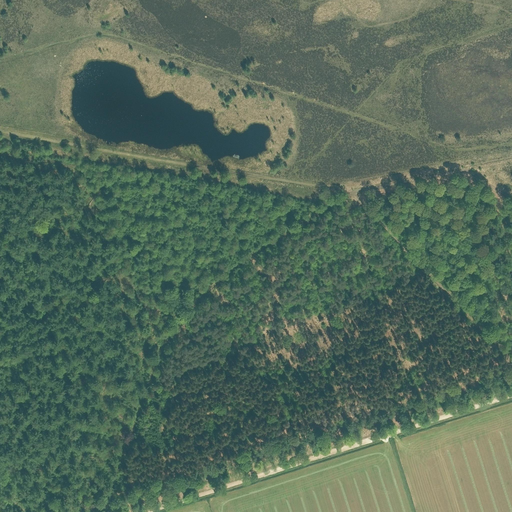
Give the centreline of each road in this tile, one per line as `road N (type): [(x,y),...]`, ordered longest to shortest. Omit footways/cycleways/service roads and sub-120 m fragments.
road 1 (track): [(511,360),(354,193),(346,195),(244,258),(181,317),(95,511)]
road 2 (track): [(145,511),(511,396)]
